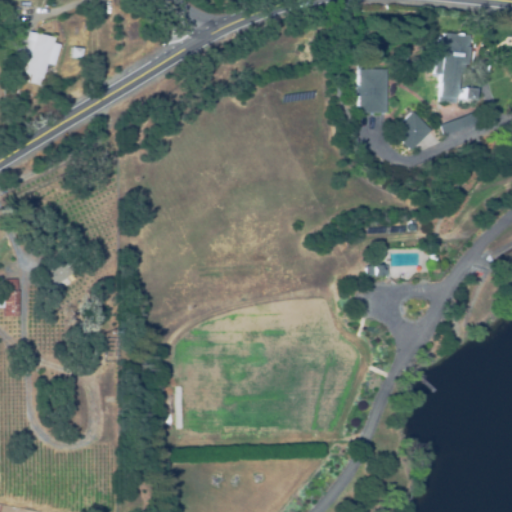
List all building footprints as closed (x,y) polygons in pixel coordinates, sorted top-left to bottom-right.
[(38,88),(26,84),(28,76),(23,75),(28,56),(20,54),(26,32),(50,39),(48,44),(56,46),(51,64),(45,62),(38,88)] [(467,107),(455,106),(456,96),(453,95),(452,104),(434,102),(436,77),(429,76),(433,39),(439,39),(439,34),(465,36),(464,49),(470,50),(468,76),(456,74),(454,90),(456,91),(457,87),(469,88),(467,107)] [(78,60),(68,58),(70,47),(80,49),(78,60)] [(384,115),(353,115),(354,72),(384,72),(384,115)] [(407,151),(389,132),(410,112),(427,131),(407,151)] [(438,138),(435,127),(475,112),(479,123),(438,138)] [(392,223),(406,223),(406,230),(392,231),(392,223)] [(375,260),(370,259),(370,248),(383,248),(383,251),(375,252),(375,260)] [(60,260),(37,269),(43,286),(67,278),(60,260)] [(383,275),(365,276),(365,265),(384,265),(383,275)] [(14,281),(13,317),(0,317),(0,311),(1,311),(1,281),(14,281)] [(85,386),(85,411),(78,410),(78,429),(62,429),(62,385),(85,386)]
